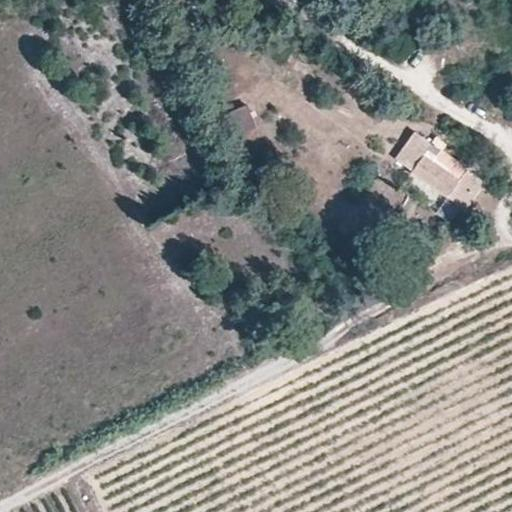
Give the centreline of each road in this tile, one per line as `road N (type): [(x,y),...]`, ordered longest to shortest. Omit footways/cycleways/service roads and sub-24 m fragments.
road 1 (track): [(311,355),(0,510)]
road 2 (track): [(511,247),(468,254),(311,355)]
road 3 (track): [(511,294),(494,285),(462,290),(338,350),(311,355)]
